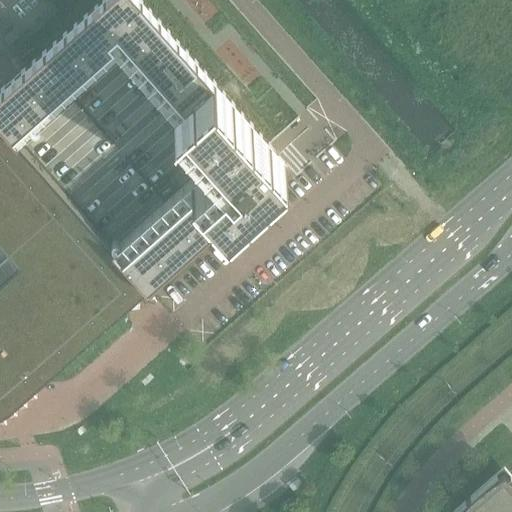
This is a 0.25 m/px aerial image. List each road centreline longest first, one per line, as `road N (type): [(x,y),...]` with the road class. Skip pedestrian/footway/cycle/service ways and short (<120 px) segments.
road 1 (residential): [(242,0),(372,149),(169,326)]
road 2 (secondary): [(511,191),(245,412),(150,462)]
road 3 (secondary): [(220,497),(287,453),(511,246)]
road 4 (secondary): [(119,474),(0,498)]
